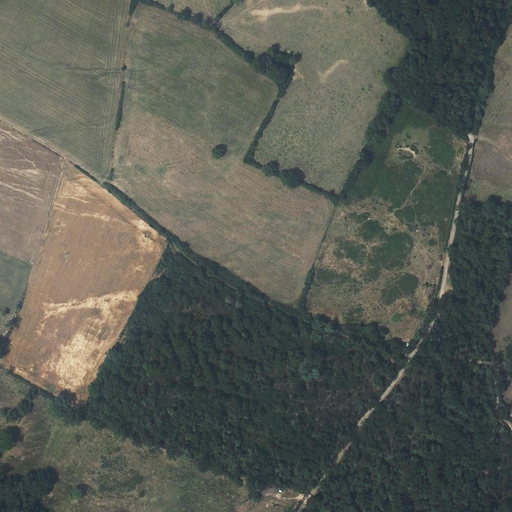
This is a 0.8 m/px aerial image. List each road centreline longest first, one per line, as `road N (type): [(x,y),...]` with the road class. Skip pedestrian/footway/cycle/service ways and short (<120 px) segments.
road 1 (track): [(410,360),(433,318),(472,141),(402,82),(426,0)]
road 2 (track): [(295,511),(410,360)]
